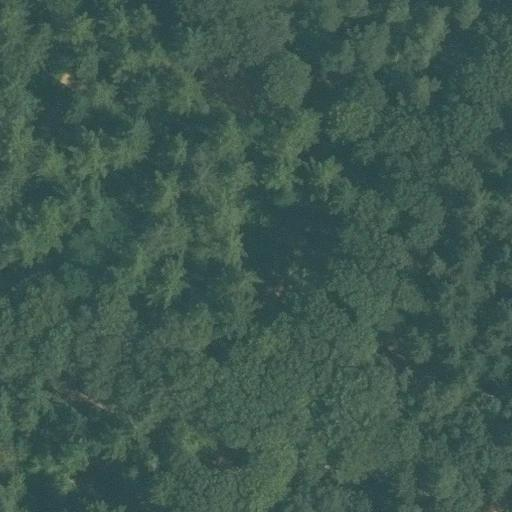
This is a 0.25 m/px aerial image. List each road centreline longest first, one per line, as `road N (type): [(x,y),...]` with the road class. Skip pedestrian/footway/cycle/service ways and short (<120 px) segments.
road 1 (track): [(192,511),(261,406),(413,240),(511,82)]
road 2 (track): [(511,481),(301,414),(0,340)]
road 3 (track): [(92,0),(0,248)]
